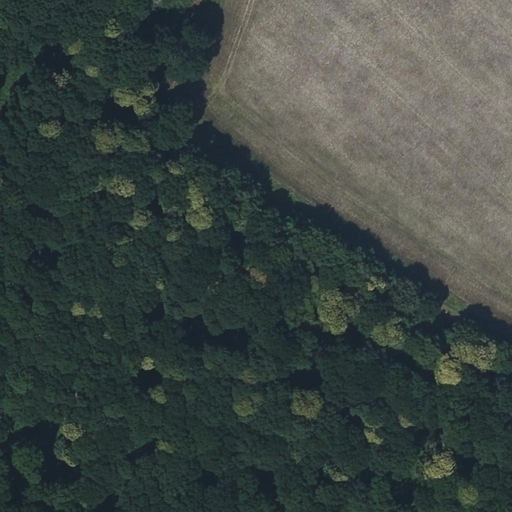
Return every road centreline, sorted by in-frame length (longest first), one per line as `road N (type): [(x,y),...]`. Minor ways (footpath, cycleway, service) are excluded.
road 1 (track): [(0,367),(168,221),(211,166),(68,0)]
road 2 (track): [(511,420),(279,319),(168,221)]
